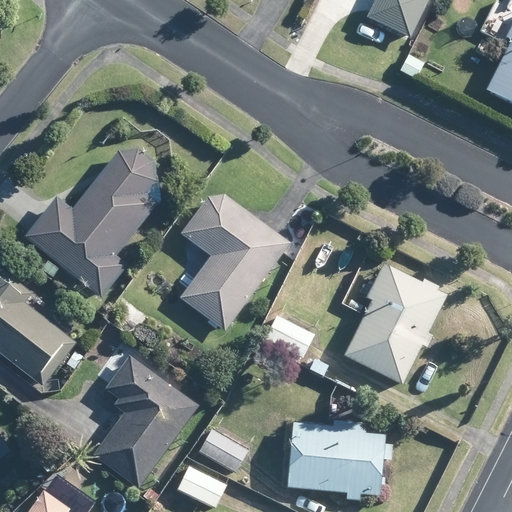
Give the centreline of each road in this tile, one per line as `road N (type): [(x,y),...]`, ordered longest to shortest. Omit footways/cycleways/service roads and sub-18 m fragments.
road 1 (residential): [(511,217),(370,147),(140,0)]
road 2 (residential): [(0,124),(99,0)]
